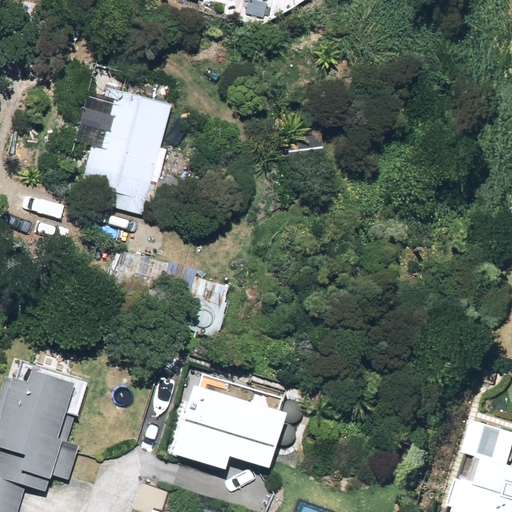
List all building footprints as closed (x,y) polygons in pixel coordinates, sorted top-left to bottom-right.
[(159,155),(170,113),(106,97),(81,191),(95,194),(92,208),(142,221),(150,189),(156,190),(165,156),(159,155)] [(196,278),(116,255),(108,282),(159,296),(150,327),(212,344),(215,335),(220,337),(229,304),(191,293),(196,278)] [(104,298),(100,313),(124,318),(128,303),(104,298)] [(107,347),(122,353),(126,343),(110,338),(107,347)] [(6,386),(0,404),(0,511),(18,511),(24,497),(45,501),(51,481),(67,486),(77,455),(65,451),(84,391),(21,371),(15,389),(6,386)] [(285,435),(193,402),(170,464),(223,484),(228,471),(266,485),(285,435)] [(505,450),(500,447),(494,449),(491,455),(493,461),(498,463),(504,462),(507,456),(505,450)] [(511,511),(511,480),(490,475),(483,499),(458,492),(452,511),(511,511)]
